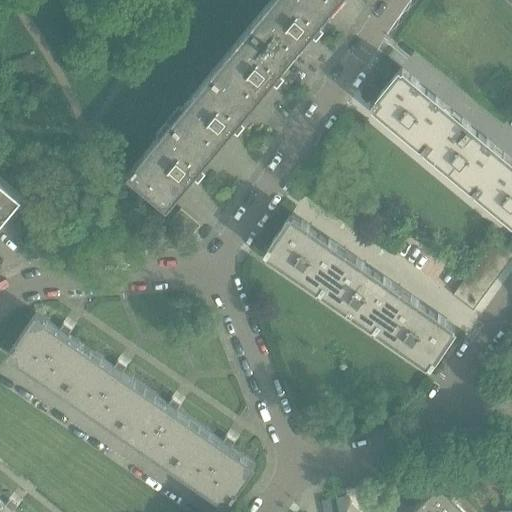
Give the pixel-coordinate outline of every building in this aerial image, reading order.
[(315,28),(332,8),(322,0),(270,0),(250,25),(290,58),(309,35),(314,39),(320,32),(315,28)] [(276,75),(290,58),(250,25),(211,72),(251,105),(270,82),(274,86),(280,79),(276,75)] [(452,112),(400,68),(371,104),(393,122),(391,123),(400,130),(401,129),(423,147),(452,112)] [(236,122),(251,105),(211,72),(171,120),(211,153),(230,130),(235,133),(241,126),(236,122)] [(503,154),(452,112),(423,147),(444,164),(442,166),(451,173),(452,171),(474,189),(503,154)] [(197,170),(211,153),(171,120),(131,168),(171,201),(191,177),(196,181),(202,174),(197,170)] [(511,161),(503,154),(474,189),(495,206),(493,208),(502,215),(503,213),(511,220),(511,161)] [(7,212),(22,195),(0,176),(0,221),(1,219),(6,223),(12,216),(7,212)] [(200,224),(181,208),(180,209),(180,210),(170,222),(170,221),(169,222),(188,238),(189,237),(188,237),(198,225),(199,225),(200,224)] [(346,252),(290,214),(265,251),(288,267),(287,269),(296,275),(297,274),(320,289),(346,252)] [(511,257),(511,249),(495,237),(488,247),(508,262),(511,257)] [(508,262),(488,247),(481,256),(501,272),(508,262)] [(401,290),(346,252),(320,289),(342,305),(341,307),(350,313),(352,311),(375,327),(401,290)] [(501,272),(481,256),(474,265),(494,281),(501,272)] [(494,281),(474,265),(467,274),(488,290),(494,281)] [(488,290),(467,274),(460,284),(481,299),(488,290)] [(481,299),(460,284),(452,294),(473,310),(481,299)] [(429,364),(455,327),(401,290),(375,327),(397,342),(396,344),(405,350),(406,349),(429,364)] [(91,351),(69,335),(68,335),(70,331),(62,326),(60,329),(36,313),(8,353),(9,354),(12,350),(66,387),(91,351)] [(145,388),(123,373),(122,372),(125,368),(117,363),(114,367),(91,351),(66,387),(120,424),(145,388)] [(199,425),(178,410),(176,409),(179,406),(171,400),(169,404),(145,388),(120,424),(175,462),(194,433),(199,425)] [(255,463),(232,448),(231,447),(233,443),(225,438),(223,441),(199,425),(194,433),(175,462),(228,499),(225,503),(227,504),(255,463)] [(511,511),(499,511),(458,511),(453,507),(457,502),(439,484),(411,511),(511,511)] [(14,511),(13,511),(16,507),(8,501),(6,505),(0,499),(0,511),(14,511)]
